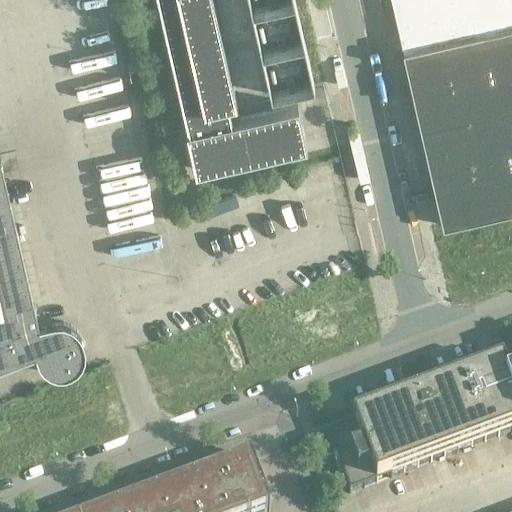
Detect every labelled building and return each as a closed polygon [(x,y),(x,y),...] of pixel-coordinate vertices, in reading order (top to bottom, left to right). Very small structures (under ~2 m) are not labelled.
[(158,0),(187,128),(185,128),(194,168),(195,167),(304,143),(304,144),(305,144),(296,104),(295,104),(295,105),(230,119),(226,100),(234,98),(211,0),(158,0)] [(292,0),(246,0),(268,95),(311,85),(292,0)] [(511,0),(391,0),(403,50),(511,24),(511,0)] [(511,24),(403,50),(442,225),(511,208),(511,24)] [(0,165),(0,331),(34,323),(0,165)] [(0,331),(0,372),(33,360),(40,366),(46,369),(51,370),(53,371),(54,370),(59,370),(65,368),(70,365),(76,359),(79,350),(79,345),(78,340),(77,337),(74,330),(68,325),(58,320),(49,320),(34,323),(0,331)] [(354,425),(327,435),(349,493),(391,478),(391,477),(511,432),(511,433),(511,432),(511,365),(504,369),(502,363),(487,368),(489,374),(436,394),(434,389),(435,389),(435,388),(440,386),(440,385),(436,385),(434,385),(431,385),(428,385),(426,386),(423,387),(421,388),(419,390),(417,391),(415,392),(413,395),(414,396),(419,394),(420,394),(420,395),(423,404),(411,409),(409,404),(369,419),(367,414),(352,419),(354,425)] [(248,457),(192,478),(204,511),(263,511),(267,511),(268,511),(270,511),(250,456),(248,456),(248,457)] [(204,511),(192,478),(155,492),(162,511),(204,511)] [(162,511),(155,492),(117,506),(119,511),(162,511)]
